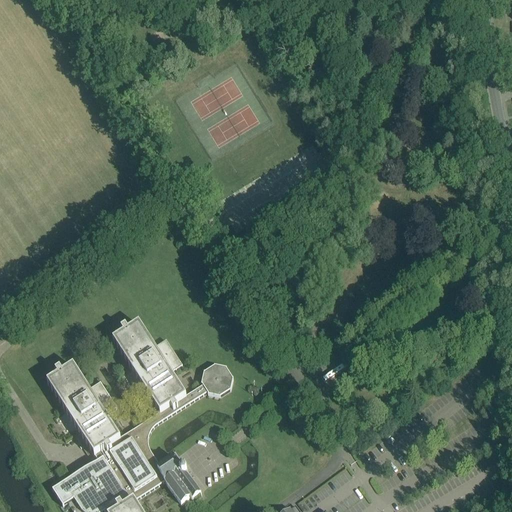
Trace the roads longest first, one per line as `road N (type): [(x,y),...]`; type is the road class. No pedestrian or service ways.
road 1 (unknown): [(192,219),(171,222),(9,348),(6,376),(66,457)]
road 2 (residential): [(511,187),(486,53)]
